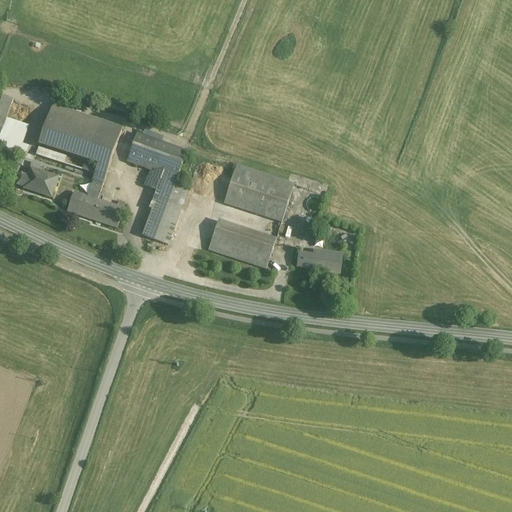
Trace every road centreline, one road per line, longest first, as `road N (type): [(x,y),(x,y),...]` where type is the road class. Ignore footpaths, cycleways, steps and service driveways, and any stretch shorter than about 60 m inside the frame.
road 1 (secondary): [(511,339),(309,319),(144,281)]
road 2 (unclassified): [(144,281),(62,511)]
road 3 (track): [(134,123),(183,139),(243,0)]
road 4 (secondary): [(144,281),(0,218)]
